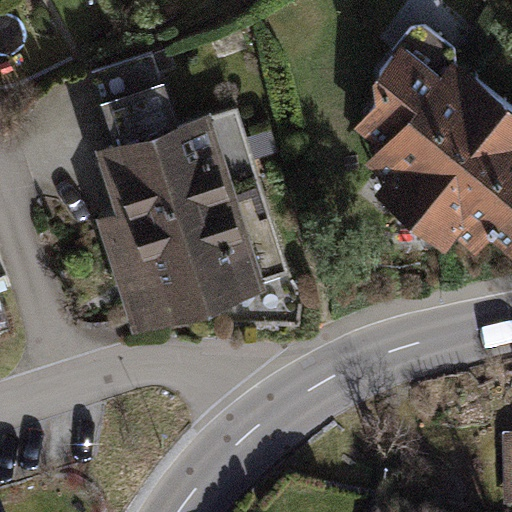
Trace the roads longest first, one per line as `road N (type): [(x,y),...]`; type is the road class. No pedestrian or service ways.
road 1 (residential): [(0,407),(109,371),(169,368),(284,404)]
road 2 (secondary): [(284,404),(395,347),(511,321)]
road 3 (secondary): [(176,511),(217,462),(284,404)]
